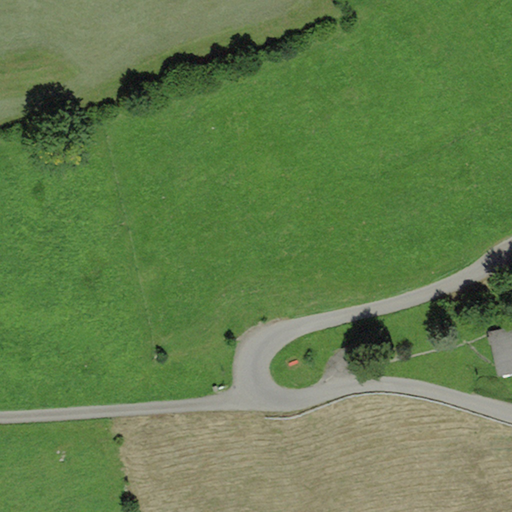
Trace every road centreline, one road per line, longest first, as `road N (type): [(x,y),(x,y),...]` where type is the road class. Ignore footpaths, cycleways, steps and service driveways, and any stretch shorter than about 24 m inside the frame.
road 1 (residential): [(511,415),(400,385),(363,383),(286,399),(256,377),(255,358),(281,326),(382,309),(511,253)]
road 2 (track): [(0,419),(241,399),(267,389)]
